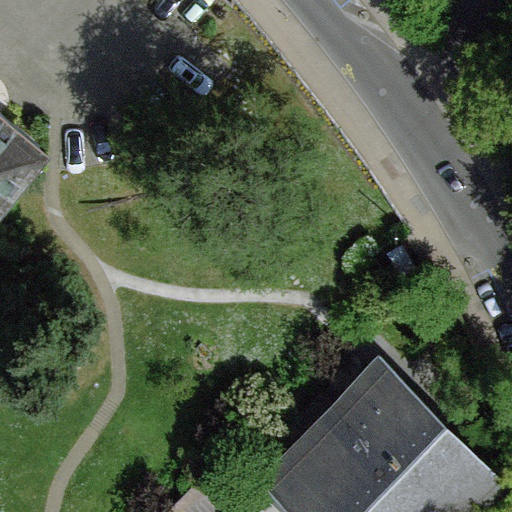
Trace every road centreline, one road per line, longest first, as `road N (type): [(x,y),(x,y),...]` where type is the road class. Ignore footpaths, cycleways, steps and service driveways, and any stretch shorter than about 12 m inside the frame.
road 1 (tertiary): [(433,141),(330,0)]
road 2 (tertiary): [(511,287),(433,141)]
road 3 (residential): [(433,141),(484,0)]
